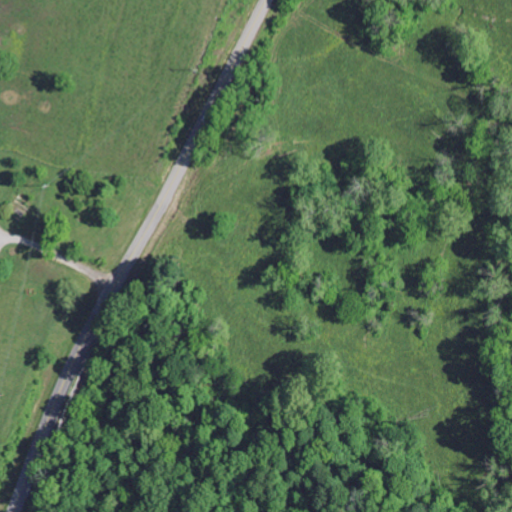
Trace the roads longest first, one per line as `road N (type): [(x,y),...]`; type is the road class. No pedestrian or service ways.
road 1 (secondary): [(267,0),(86,340),(14,511)]
road 2 (residential): [(108,298),(42,225),(0,214)]
